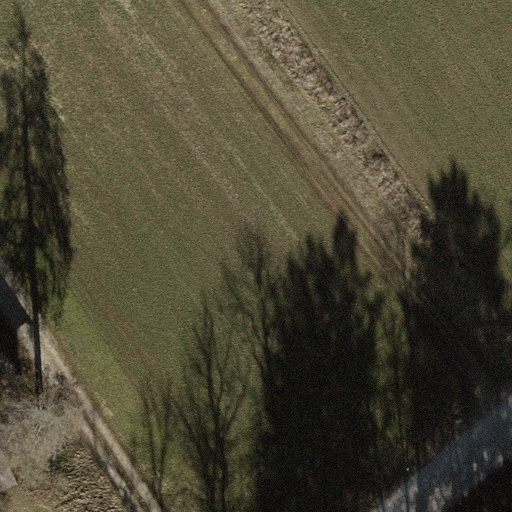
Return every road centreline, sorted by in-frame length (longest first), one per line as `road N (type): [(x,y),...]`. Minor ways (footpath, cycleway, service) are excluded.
road 1 (track): [(490,394),(187,0)]
road 2 (track): [(159,511),(0,267)]
road 3 (unclassified): [(511,382),(362,511)]
